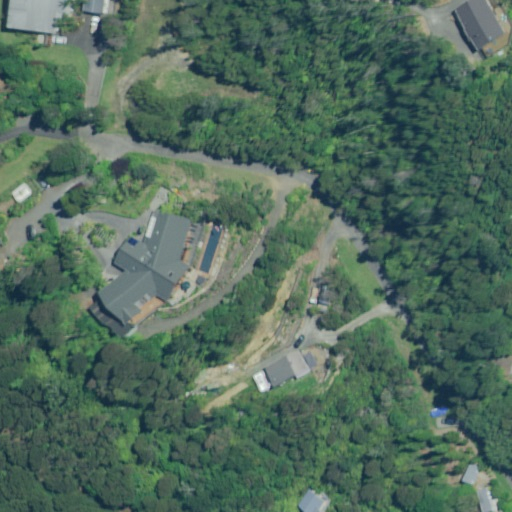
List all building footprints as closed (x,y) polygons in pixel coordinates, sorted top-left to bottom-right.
[(62,20),(72,21),(73,13),(75,14),(77,0),(23,0),(20,28),(60,33),(62,20)] [(107,0),(88,0),(88,12),(107,13),(107,0)] [(499,10),(493,0),(473,0),(458,10),(484,50),(511,32),(511,16),(505,6),(499,10)] [(163,294),(170,299),(193,268),(183,261),(196,221),(164,210),(155,240),(151,238),(146,245),(134,236),(116,261),(129,270),(92,307),(124,338),(149,312),(147,310),(163,294)] [(311,348),(311,329),(303,329),(303,348),(311,348)] [(312,370),(300,349),(268,368),(280,389),(312,370)] [(496,491),(491,492),(490,487),(479,490),(485,511),(496,511),(497,511),(493,500),(498,499),(496,491)] [(331,503),(313,489),(296,511),(326,511),(325,511),(331,503)]
